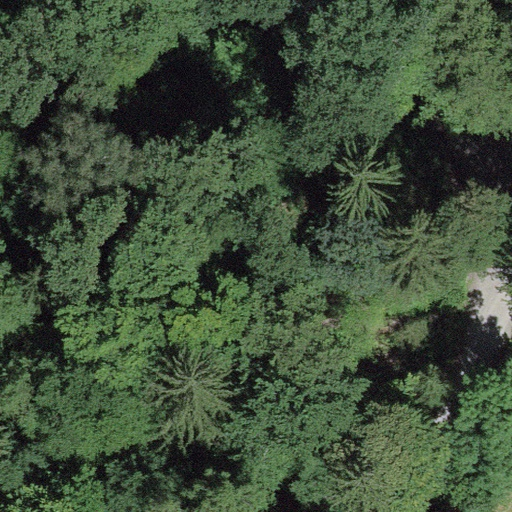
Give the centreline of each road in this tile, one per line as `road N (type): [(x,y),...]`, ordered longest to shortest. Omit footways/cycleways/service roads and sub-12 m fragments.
road 1 (track): [(404,511),(511,278)]
road 2 (track): [(404,0),(511,199)]
